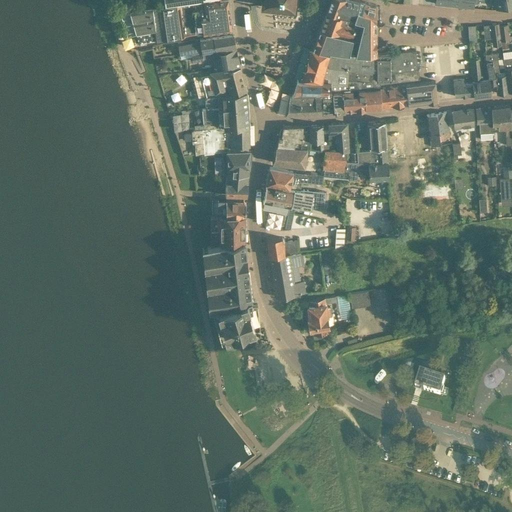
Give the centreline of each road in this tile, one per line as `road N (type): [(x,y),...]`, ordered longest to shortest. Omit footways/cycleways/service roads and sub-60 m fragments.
road 1 (tertiary): [(511,454),(380,412),(308,364),(261,281),(253,224),(261,119)]
road 2 (residential): [(261,119),(511,96)]
